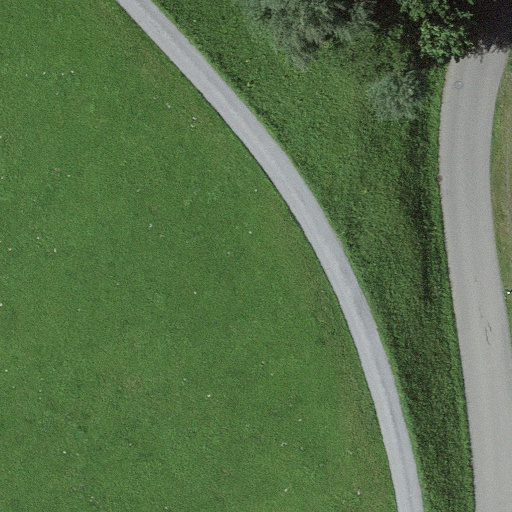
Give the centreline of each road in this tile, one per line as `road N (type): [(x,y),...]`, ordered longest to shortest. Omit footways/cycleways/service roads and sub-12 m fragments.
road 1 (unclassified): [(131,0),(255,134),(330,247),(378,368),(408,511)]
road 2 (tertiary): [(497,0),(476,96),(472,218),(504,511)]
